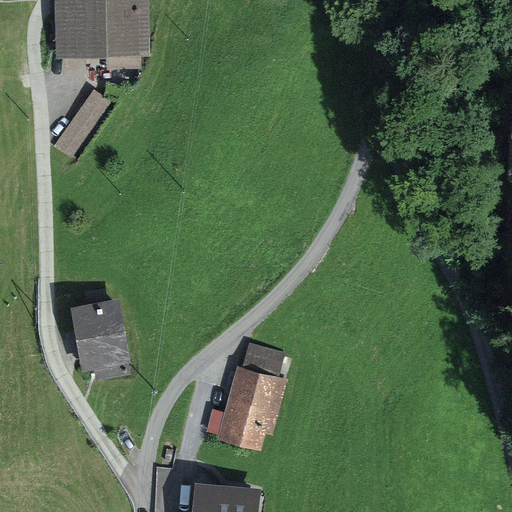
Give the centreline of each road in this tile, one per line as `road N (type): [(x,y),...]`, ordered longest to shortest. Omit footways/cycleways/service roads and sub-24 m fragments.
road 1 (unclassified): [(144,489),(153,430),(172,391),(287,284),(343,205),(381,115),(402,0)]
road 2 (residential): [(45,0),(32,32),(55,360),(144,489)]
road 3 (track): [(381,115),(479,332),(511,443)]
